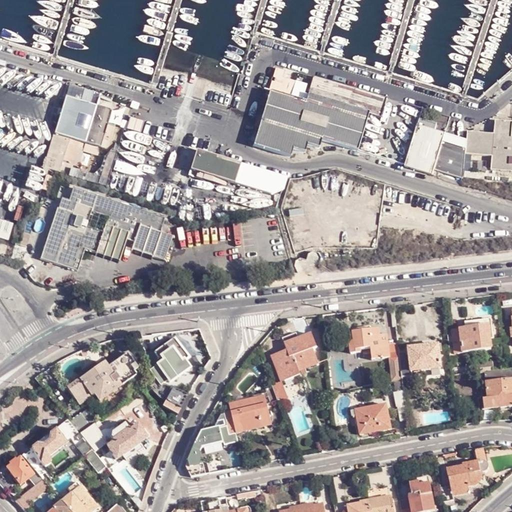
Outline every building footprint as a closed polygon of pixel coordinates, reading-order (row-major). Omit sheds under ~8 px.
[(291,97),(295,83),(296,82),(283,78),(285,71),(276,69),(273,78),(275,79),(274,82),(272,82),(269,91),(291,97)] [(301,100),(291,97),(269,91),(253,145),(290,156),(292,148),(304,151),(307,144),(319,147),(321,140),(357,150),(368,112),(380,116),(386,97),(313,76),(307,94),(305,102),(301,100)] [(305,86),(295,83),(291,97),(301,100),(305,86)] [(69,85),(66,97),(97,106),(100,94),(69,85)] [(97,106),(66,97),(55,134),(71,139),(86,144),(100,148),(107,125),(112,110),(97,106)] [(419,119),(417,126),(434,131),(437,123),(419,119)] [(467,141),(466,153),(492,157),(491,170),(511,171),(511,137),(511,133),(511,122),(496,120),(494,134),(468,132),(467,141)] [(107,125),(100,148),(105,149),(108,146),(114,127),(107,125)] [(435,169),(446,135),(434,131),(417,126),(404,166),(433,175),(435,169)] [(71,139),(55,134),(45,167),(50,169),(60,172),(71,139)] [(467,141),(446,135),(435,169),(464,180),(466,153),(467,141)] [(86,144),(71,139),(60,172),(68,175),(70,169),(72,164),(78,166),(86,144)] [(241,164),(197,150),(190,171),(235,185),(241,164)] [(70,169),(68,175),(107,188),(117,153),(112,151),(109,153),(101,178),(70,169)] [(241,164),(235,185),(279,199),(285,178),(241,164)] [(107,203),(73,190),(70,202),(63,199),(59,209),(58,209),(41,260),(78,273),(86,250),(121,262),(128,241),(135,243),(132,251),(164,261),(172,238),(161,235),(166,219),(119,204),(107,203)] [(0,237),(7,240),(12,225),(0,220),(0,237)] [(0,253),(13,258),(15,249),(0,243),(0,253)] [(489,326),(492,325),(492,319),(465,323),(466,328),(489,326)] [(490,340),(489,326),(466,328),(461,329),(463,353),(491,350),(490,340)] [(403,378),(400,357),(390,359),(387,336),(379,337),(378,329),(371,330),(371,328),(363,329),(363,331),(353,332),(354,342),(355,346),(350,347),(351,354),(361,353),(361,350),(371,349),(373,361),(389,359),(392,382),(403,380),(403,378)] [(454,355),(463,353),(461,329),(452,330),(454,355)] [(285,344),(299,339),(296,333),(282,338),(285,344)] [(272,356),(281,382),(282,383),(300,376),(299,372),(319,364),(313,350),(317,348),(312,334),(299,339),(285,344),(287,351),(272,356)] [(409,349),(409,353),(412,371),(422,370),(422,372),(431,371),(431,370),(441,368),(438,345),(409,349)] [(172,349),(160,357),(163,361),(158,365),(149,371),(156,380),(160,386),(163,384),(168,381),(169,383),(175,379),(176,380),(184,374),(183,373),(190,368),(184,360),(181,362),(172,349)] [(409,353),(400,354),(400,357),(403,378),(413,377),(412,371),(409,353)] [(103,362),(98,366),(102,371),(107,367),(103,362)] [(467,367),(452,368),(452,376),(486,372),(494,371),(493,362),(466,365),(467,367)] [(102,371),(98,366),(83,377),(67,388),(79,405),(94,394),(99,402),(120,387),(107,367),(102,371)] [(511,369),(505,370),(494,371),(486,372),(486,382),(511,379),(511,369)] [(511,379),(486,382),(488,399),(483,400),(484,410),(486,410),(511,406),(511,379)] [(185,401),(188,396),(172,389),(169,395),(165,393),(168,387),(163,384),(160,386),(156,380),(147,386),(159,399),(165,402),(162,408),(176,416),(185,401)] [(281,382),(271,386),(272,387),(277,401),(278,403),(288,399),(282,383),(281,382)] [(277,401),(272,387),(266,389),(271,403),(273,403),(277,401)] [(402,420),(407,419),(404,391),(395,392),(397,406),(400,406),(402,420)] [(231,410),(267,401),(266,396),(229,405),(231,410)] [(272,425),(267,404),(267,401),(231,410),(231,411),(237,434),(272,425)] [(279,429),(273,403),(271,403),(267,404),(272,425),(237,434),(238,440),(279,429)] [(387,405),(374,407),(375,412),(357,416),(357,418),(358,423),(361,435),(364,435),(368,434),(373,433),(392,429),(387,405)] [(511,406),(486,410),(487,415),(511,411),(511,406)] [(375,412),(374,407),(352,411),(354,419),(357,418),(357,416),(375,412)] [(84,411),(70,422),(79,434),(93,425),(94,424),(84,411)] [(238,440),(237,434),(231,411),(224,413),(228,426),(232,441),(238,440)] [(45,469),(46,469),(50,465),(51,464),(51,463),(47,459),(79,434),(70,422),(68,420),(55,430),(44,439),(32,448),(40,463),(45,469)] [(114,442),(107,447),(116,460),(146,439),(137,425),(130,431),(125,424),(112,433),(111,438),(114,442)] [(107,447),(93,425),(79,434),(86,443),(92,450),(96,455),(107,447)] [(232,441),(228,426),(221,428),(220,427),(202,432),(195,445),(187,467),(192,477),(206,475),(202,452),(203,449),(225,444),(225,446),(238,443),(238,440),(232,441)] [(92,450),(86,443),(79,448),(85,456),(92,450)] [(38,475),(46,469),(45,469),(40,463),(32,448),(27,452),(22,456),(38,475)] [(486,462),(483,448),(475,449),(478,462),(479,462),(483,461),(484,461),(486,462)] [(106,468),(96,455),(92,450),(85,456),(83,456),(98,474),(106,468)] [(39,483),(42,480),(38,475),(22,456),(10,466),(6,469),(20,486),(33,476),(39,483)] [(487,462),(486,462),(484,461),(483,461),(479,462),(481,473),(485,473),(487,472),(488,471),(489,469),(489,467),(488,463),(487,462)] [(441,488),(444,503),(454,501),(453,497),(467,494),(468,494),(468,493),(467,488),(470,488),(475,486),(479,483),(481,478),(481,473),(479,462),(478,462),(464,465),(463,465),(463,467),(457,468),(447,470),(450,487),(441,488)] [(32,489),(39,483),(33,476),(20,486),(26,494),(32,489)] [(49,487),(43,480),(42,480),(39,483),(32,489),(38,497),(49,487)] [(69,495),(61,501),(69,511),(93,511),(97,510),(75,482),(66,490),(69,495)] [(400,502),(401,511),(429,511),(435,511),(430,483),(419,485),(419,482),(415,483),(410,484),(412,493),(409,496),(410,500),(400,502)] [(389,496),(369,500),(371,511),(394,511),(394,506),(391,507),(389,501),(389,498),(389,496)] [(215,511),(221,511),(221,509),(219,498),(208,500),(210,511),(215,511)] [(371,511),(369,500),(360,502),(360,503),(348,505),(348,511),(371,511)] [(69,511),(61,501),(47,511),(69,511)] [(302,510),(301,511),(325,511),(324,504),(314,506),(312,503),(311,504),(313,508),(302,510)]
